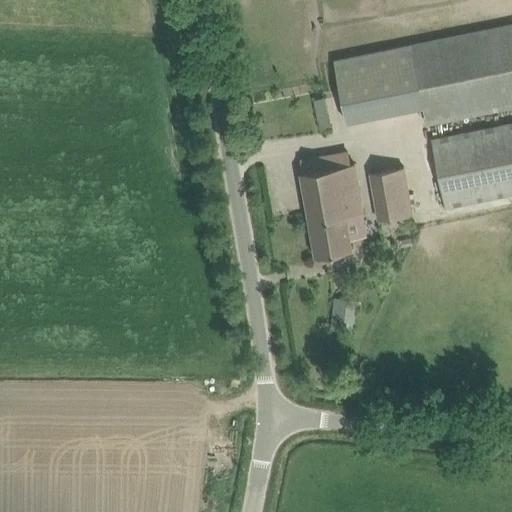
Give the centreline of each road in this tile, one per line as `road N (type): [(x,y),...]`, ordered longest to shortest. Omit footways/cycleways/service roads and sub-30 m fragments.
road 1 (unclassified): [(266,414),(200,0)]
road 2 (unclassified): [(266,414),(511,441)]
